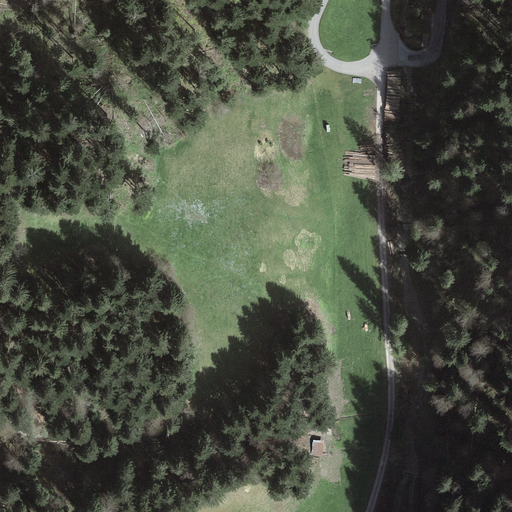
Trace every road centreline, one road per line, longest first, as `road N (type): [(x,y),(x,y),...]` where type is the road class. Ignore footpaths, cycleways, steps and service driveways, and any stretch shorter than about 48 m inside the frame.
road 1 (track): [(382,57),(379,219),(391,383),(371,511)]
road 2 (track): [(322,0),(313,34),(326,59),(352,68),(382,57)]
